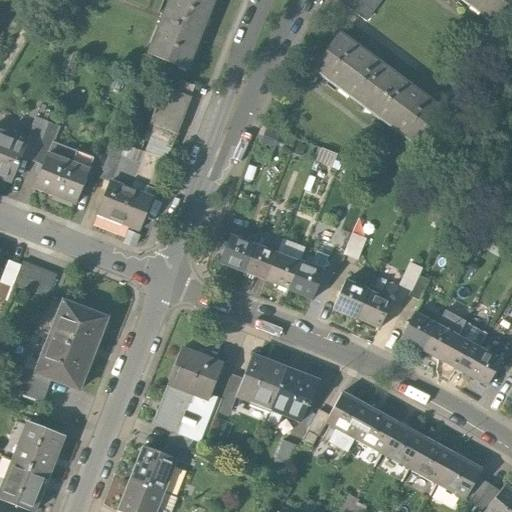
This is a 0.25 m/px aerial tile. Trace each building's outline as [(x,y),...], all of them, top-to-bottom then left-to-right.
[(201,36),(215,0),(167,0),(145,56),(187,73),(201,36)] [(348,0),(342,9),(364,24),(381,0),(348,0)] [(511,0),(458,0),(497,28),(511,6),(511,0)] [(340,35),(313,71),(367,112),(394,76),(364,53),(340,35)] [(394,76),(367,112),(418,150),(445,114),(416,92),(394,76)] [(194,87),(173,79),(168,92),(162,90),(146,132),(152,134),(141,163),(133,184),(154,192),(194,87)] [(25,146),(20,160),(42,168),(46,157),(57,128),(35,119),(25,146)] [(25,146),(0,136),(0,186),(8,190),(20,160),(25,146)] [(110,185),(121,156),(123,151),(110,147),(97,181),(110,185)] [(71,167),(46,157),(42,168),(32,195),(74,211),(93,162),(76,155),(71,167)] [(110,185),(96,221),(137,237),(154,192),(133,184),(141,163),(121,156),(110,185)] [(370,172),(353,165),(346,183),(363,190),(370,172)] [(467,228),(464,236),(474,241),(483,222),(455,207),(449,219),(467,228)] [(444,217),(436,213),(428,230),(436,233),(444,217)] [(365,240),(351,235),(343,255),(357,260),(365,240)] [(254,246),(232,238),(220,266),(242,275),(254,246)] [(310,269),(299,264),(288,293),(311,302),(333,246),(320,241),(310,269)] [(276,255),(254,246),(242,275),(265,284),(276,255)] [(299,264),(276,255),(265,284),(288,293),(299,264)] [(12,288),(20,267),(7,262),(0,279),(0,301),(6,303),(12,288)] [(56,277),(21,263),(20,267),(12,288),(46,301),(56,277)] [(420,271),(410,266),(402,283),(411,288),(417,277),(420,271)] [(417,277),(411,288),(407,298),(418,303),(429,283),(417,277)] [(367,295),(344,285),(331,313),(354,324),(367,295)] [(390,306),(367,295),(354,324),(377,334),(390,306)] [(108,319),(61,301),(32,377),(50,384),(78,395),(108,319)] [(434,325),(414,315),(399,341),(420,352),(434,325)] [(456,337),(434,325),(420,352),(441,364),(456,337)] [(463,341),(456,337),(441,364),(463,375),(477,349),(474,347),(482,334),(470,327),(463,341)] [(477,349),(463,375),(486,388),(506,352),(495,346),(490,355),(477,349)] [(221,368),(179,352),(165,390),(206,405),(209,396),(221,368)] [(285,371),(250,358),(241,382),(233,402),(268,415),(285,371)] [(285,371),(268,415),(300,427),(317,383),(285,371)] [(50,384),(32,377),(25,374),(17,394),(42,404),(50,384)] [(233,402),(241,382),(229,378),(221,400),(216,414),(227,419),(233,402)] [(206,405),(165,390),(150,428),(203,447),(216,414),(221,400),(209,396),(206,405)] [(371,411),(341,395),(330,415),(323,428),(332,433),(327,443),(347,454),(353,443),(371,411)] [(323,428),(330,415),(319,409),(301,441),(313,447),(323,428)] [(371,411),(353,443),(379,457),(397,425),(371,411)] [(63,439),(25,424),(10,462),(48,478),(63,439)] [(397,425),(379,457),(407,472),(425,440),(397,425)] [(425,440),(407,472),(434,487),(452,455),(425,440)] [(295,448),(281,443),(272,465),(283,469),(295,448)] [(176,463),(142,450),(128,482),(163,496),(176,463)] [(452,455),(434,487),(465,503),(478,481),(483,473),(452,455)] [(34,511),(48,478),(10,462),(0,487),(0,502),(24,511),(34,511)] [(477,511),(485,511),(500,494),(478,481),(465,503),(477,511)] [(162,511),(158,510),(163,496),(128,482),(116,511),(162,511)] [(279,485),(273,497),(283,503),(290,491),(279,485)] [(511,511),(511,493),(505,488),(500,494),(485,511),(511,511)] [(343,494),(332,511),(364,511),(366,510),(356,505),(358,502),(343,494)] [(311,511),(316,505),(307,501),(302,510),(305,511),(311,511)]
